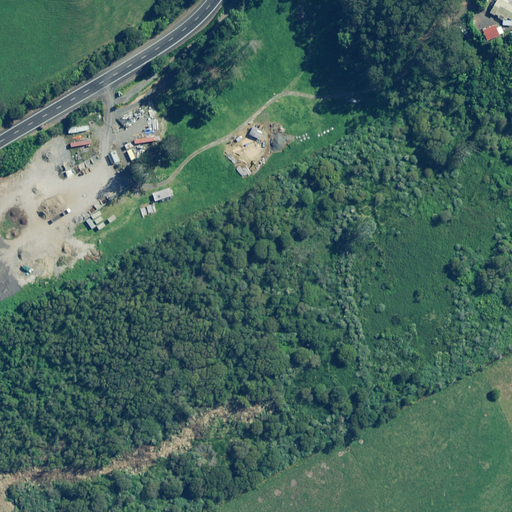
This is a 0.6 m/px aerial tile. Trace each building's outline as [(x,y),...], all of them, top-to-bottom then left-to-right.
[(510,1),(508,0),(503,0),(504,0),(503,0),(498,0),(491,13),(495,16),(496,15),(499,16),(498,17),(504,21),(503,25),(511,26),(511,24),(511,4),(509,3),(510,1)] [(502,27),(497,28),(496,25),(484,30),(488,41),(505,34),(502,27)] [(149,108),(143,113),(149,120),(155,116),(149,108)] [(90,130),(89,125),(68,129),(68,134),(90,130)] [(71,148),(92,144),(91,139),(70,143),(71,148)] [(74,150),(70,151),(74,163),(78,162),(74,150)] [(115,163),(120,161),(116,152),(111,154),(115,163)]
